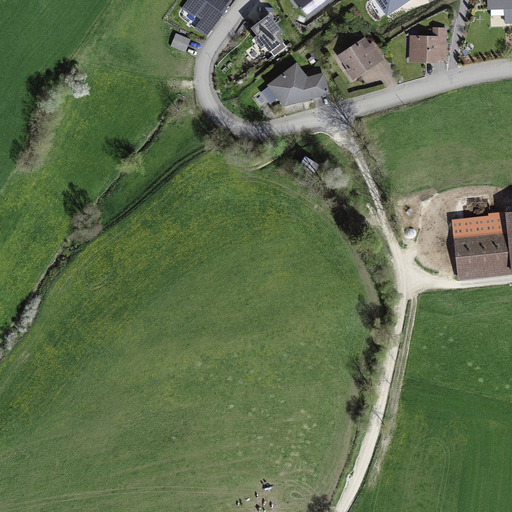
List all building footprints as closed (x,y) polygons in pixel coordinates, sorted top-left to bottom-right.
[(188,0),(186,4),(203,17),(213,4),(217,7),(214,11),(220,16),(227,8),(226,7),(231,1),(229,0),(188,0)] [(295,0),(308,16),(328,0),(295,0)] [(378,0),(387,13),(406,0),(378,0)] [(505,22),(511,22),(511,0),(487,0),(488,9),(505,8),(505,22)] [(270,51),(283,41),(278,35),(282,32),(269,15),(252,28),(258,36),(255,38),(262,47),(265,45),(270,51)] [(210,29),(200,21),(195,28),(205,35),(210,29)] [(446,28),(436,28),(436,38),(418,37),(417,48),(410,48),(410,59),(436,60),(436,44),(445,44),(446,28)] [(190,39),(176,33),(171,46),(185,52),(190,39)] [(339,56),(348,68),(351,66),(357,74),(372,64),(372,62),(380,57),(372,44),(363,50),(358,43),(339,56)] [(296,65),(270,85),(284,104),(327,91),(323,74),(307,79),(296,65)] [(310,178),(318,165),(305,157),(297,170),(310,178)] [(458,276),(511,270),(511,211),(506,213),(508,230),(454,236),(458,276)]
